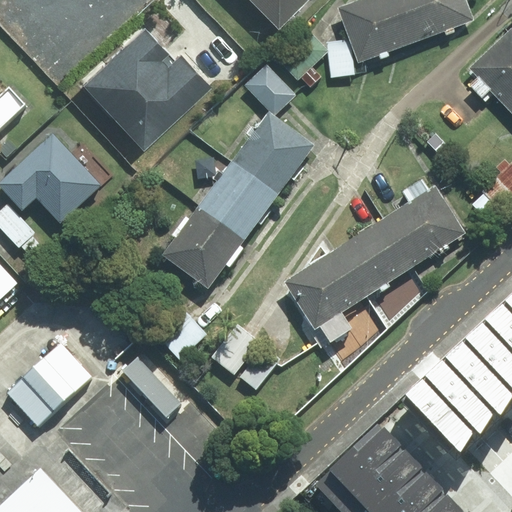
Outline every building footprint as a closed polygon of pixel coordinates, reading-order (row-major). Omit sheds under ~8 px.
[(309,0),(254,0),(281,27),(309,0)] [(477,22),(469,0),(358,0),(339,7),(359,64),(477,22)] [(208,82),(146,17),(81,78),(143,144),(208,82)] [(275,57),(297,81),(300,78),(310,90),(323,79),(313,67),(329,52),(306,28),(275,57)] [(511,31),(472,68),(511,112),(511,31)] [(352,78),(352,48),(330,48),(330,78),(352,78)] [(0,82),(0,152),(0,151),(0,129),(26,106),(3,82),(0,82)] [(314,146),(269,113),(227,170),(163,257),(208,290),(314,146)] [(52,134),(0,184),(0,187),(25,212),(38,200),(62,224),(103,185),(52,134)] [(511,200),(511,162),(510,161),(469,204),(489,224),(511,200)] [(466,236),(433,184),(282,279),(315,331),(466,236)] [(42,314),(20,290),(0,308),(0,332),(11,343),(42,314)] [(511,299),(308,491),(328,511),(455,511),(413,467),(511,374),(511,299)] [(207,336),(181,306),(152,331),(179,361),(207,336)] [(262,342),(236,323),(211,356),(237,376),(262,342)] [(64,342),(8,391),(41,428),(96,379),(64,342)] [(283,358),(262,342),(237,376),(236,378),(257,393),(283,358)] [(183,405),(144,353),(126,366),(164,418),(183,405)] [(511,487),(511,452),(507,446),(489,462),(511,488),(511,487)] [(101,511),(60,467),(10,511),(101,511)]
